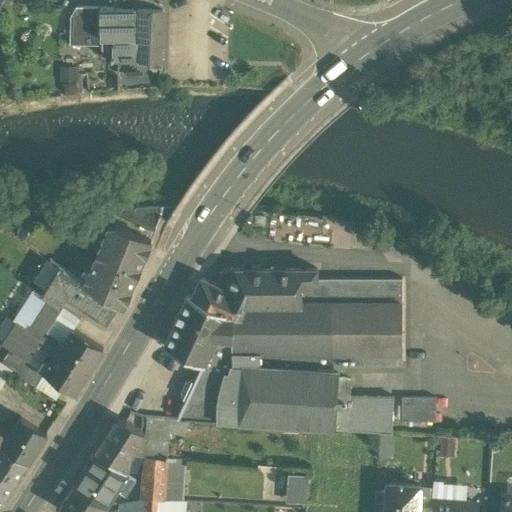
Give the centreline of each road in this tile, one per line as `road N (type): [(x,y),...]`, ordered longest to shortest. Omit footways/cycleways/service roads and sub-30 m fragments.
road 1 (secondary): [(21,511),(208,216)]
road 2 (secondary): [(374,50),(257,151),(208,216)]
